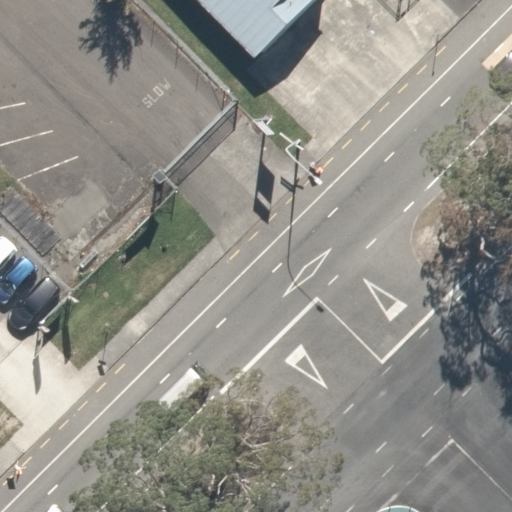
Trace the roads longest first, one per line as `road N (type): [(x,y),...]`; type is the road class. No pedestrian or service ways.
road 1 (secondary): [(57,511),(295,280)]
road 2 (secondary): [(295,280),(511,63)]
road 3 (secondary): [(407,393),(291,511)]
road 4 (residential): [(295,280),(407,393)]
road 5 (residential): [(407,393),(511,501)]
road 6 (secondary): [(511,291),(407,393)]
